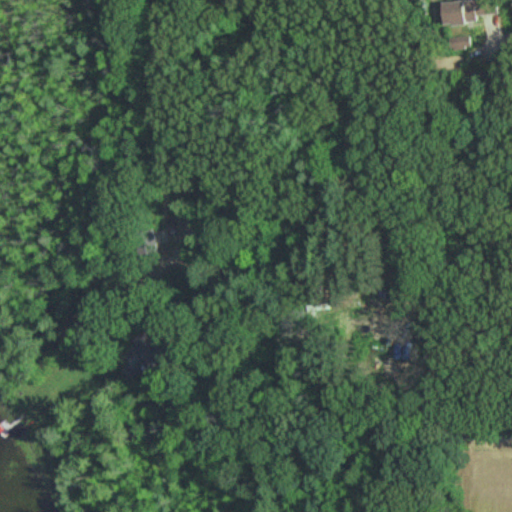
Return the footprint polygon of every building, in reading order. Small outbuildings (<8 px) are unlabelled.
[(481,18),(501,16),(499,0),(477,0),(452,2),(455,26),(482,24),(481,18)] [(472,48),(472,40),(458,40),(458,48),(472,48)] [(183,216),(191,250),(209,245),(201,212),(183,216)] [(390,341),(393,330),(366,322),(363,334),(390,341)] [(139,377),(149,370),(155,379),(171,368),(145,332),(129,344),(140,360),(132,367),(139,377)]
